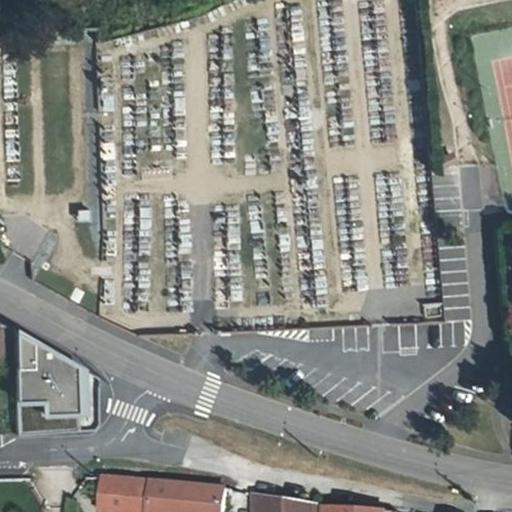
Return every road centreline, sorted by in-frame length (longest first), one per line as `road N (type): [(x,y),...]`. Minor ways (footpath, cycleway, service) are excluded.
road 1 (tertiary): [(155,382),(511,479)]
road 2 (residential): [(155,382),(110,438),(0,456)]
road 3 (tertiary): [(0,300),(155,382)]
